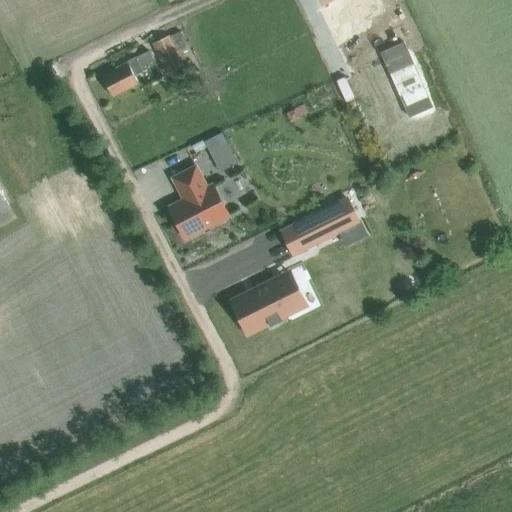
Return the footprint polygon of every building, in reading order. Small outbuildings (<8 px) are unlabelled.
[(384,0),(371,0),(375,9),(386,4),(384,0)] [(382,19),(387,30),(399,24),(395,13),(382,19)] [(181,32),(170,37),(153,45),(166,72),(182,64),(177,53),(188,48),(181,32)] [(147,52),(118,66),(120,69),(102,78),(111,96),(137,83),(133,76),(155,65),(147,52)] [(228,145),(221,132),(204,142),(210,154),(228,145)] [(195,167),(173,178),(184,200),(169,207),(185,238),(229,216),(213,185),(206,188),(195,167)] [(370,193),(356,200),(365,218),(379,211),(370,193)] [(347,200),(300,223),(310,245),(344,228),(339,220),(354,213),(347,200)] [(243,292),(239,284),(262,273),(254,257),(204,282),(216,306),(243,292)] [(300,308),(287,282),(275,288),(272,281),(271,282),(233,301),(233,300),(232,301),(247,333),(269,323),(270,326),(271,325),(271,324),(280,319),(280,320),(281,320),(280,317),(300,308)]
